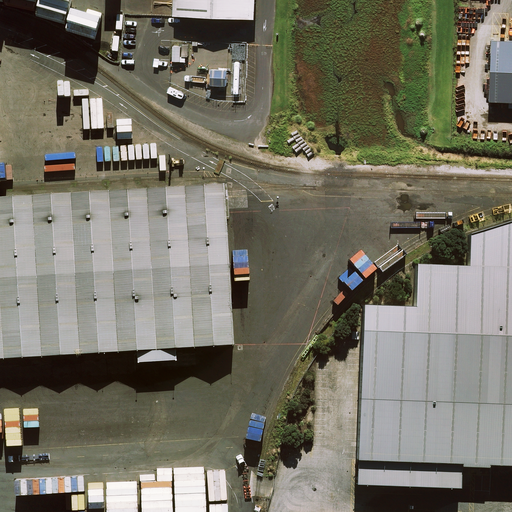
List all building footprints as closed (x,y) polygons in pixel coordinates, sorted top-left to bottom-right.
[(255,0),(176,0),(176,13),(255,15),(255,0)] [(511,38),(491,37),(489,97),(511,97),(511,38)] [(188,62),(188,47),(173,46),(173,62),(188,62)] [(227,69),(210,69),(209,85),(226,86),(227,69)] [(218,183),(0,196),(0,357),(228,343),(218,192),(218,183)] [(511,219),(463,236),(461,269),(416,267),(415,309),(365,307),(360,463),(511,468),(511,219)]
